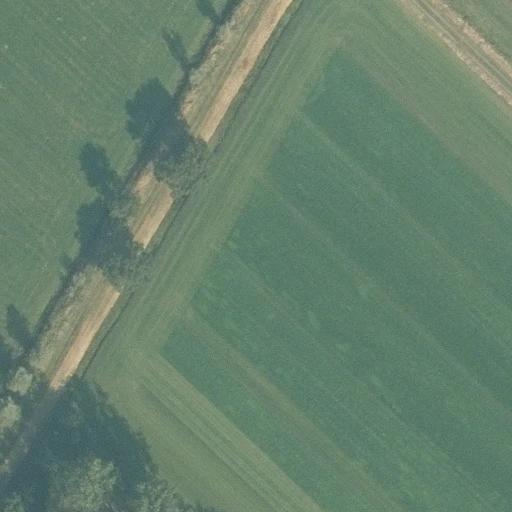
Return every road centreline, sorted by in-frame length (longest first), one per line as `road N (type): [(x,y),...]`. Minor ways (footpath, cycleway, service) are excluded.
road 1 (track): [(267,0),(0,459)]
road 2 (track): [(511,93),(413,0)]
